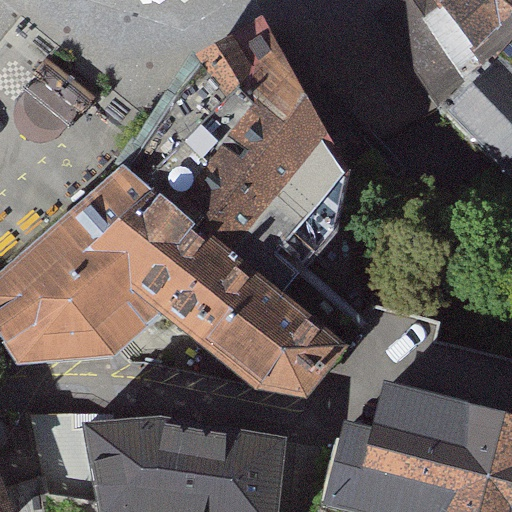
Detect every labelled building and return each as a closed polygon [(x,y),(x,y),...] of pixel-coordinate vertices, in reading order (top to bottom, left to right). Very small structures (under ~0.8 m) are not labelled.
[(511,49),(511,0),(415,0),(407,6),(381,22),(443,108),(447,113),(476,87),(499,64),(511,49)] [(109,170),(0,274),(0,358),(12,374),(112,362),(149,324),(243,396),(289,401),(340,356),(247,279),(341,180),(331,163),(264,36),(191,74),(201,101),(125,187),(109,170)] [(476,87),(447,113),(511,179),(511,77),(499,64),(476,87)] [(511,511),(511,434),(386,401),(374,445),(359,442),(345,439),(323,508),(337,511),(511,511)] [(84,425),(99,511),(279,511),(288,437),(161,417),(84,425)]
